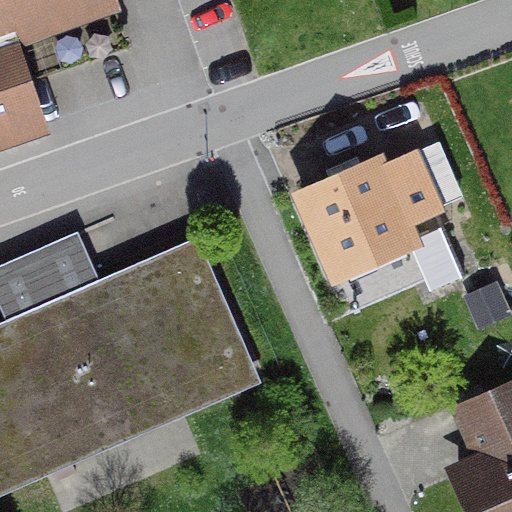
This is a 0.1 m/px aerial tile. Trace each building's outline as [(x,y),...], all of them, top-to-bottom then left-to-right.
[(119,40),(105,0),(0,0),(0,140),(33,129),(6,52),(41,39),(49,64),(119,40)] [(433,215),(428,204),(407,156),(375,170),(374,168),(300,200),(332,275),(407,242),(401,229),(433,215)] [(0,475),(232,375),(180,255),(98,290),(90,272),(0,311),(0,319),(5,331),(0,332),(0,475)] [(476,328),(503,316),(492,289),(464,301),(476,328)] [(511,511),(511,390),(460,413),(482,464),(454,476),(469,511),(511,511)]
